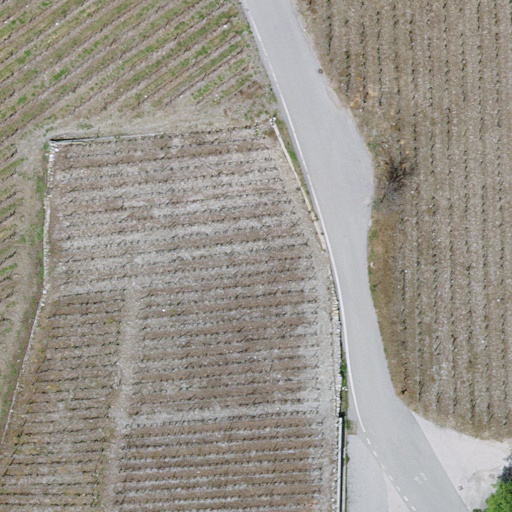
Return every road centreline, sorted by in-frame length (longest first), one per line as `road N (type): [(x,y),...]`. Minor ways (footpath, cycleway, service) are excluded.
road 1 (unclassified): [(260,0),(322,159),(388,415),(408,472),(438,511)]
road 2 (track): [(389,511),(408,472),(511,463)]
